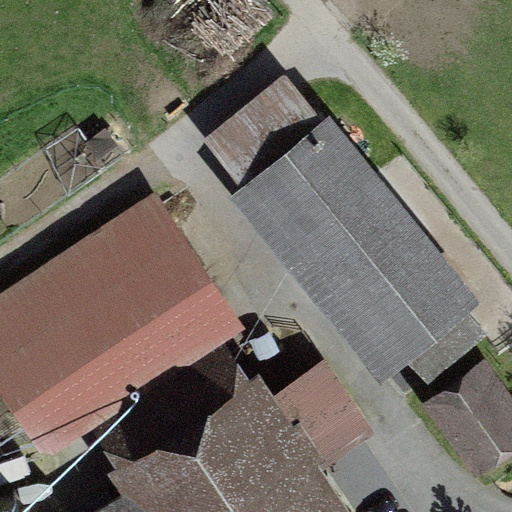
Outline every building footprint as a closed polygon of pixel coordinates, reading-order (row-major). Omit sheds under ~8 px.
[(213,108),(243,143),(318,81),(288,45),(213,108)] [(263,173),(402,344),(457,299),(317,129),(263,173)] [(0,370),(34,421),(217,300),(156,205),(0,307),(0,370)] [(320,511),(295,473),(316,458),(258,371),(237,385),(217,356),(112,426),(152,487),(111,511),(320,511)] [(474,444),(511,418),(481,376),(444,402),(474,444)]
